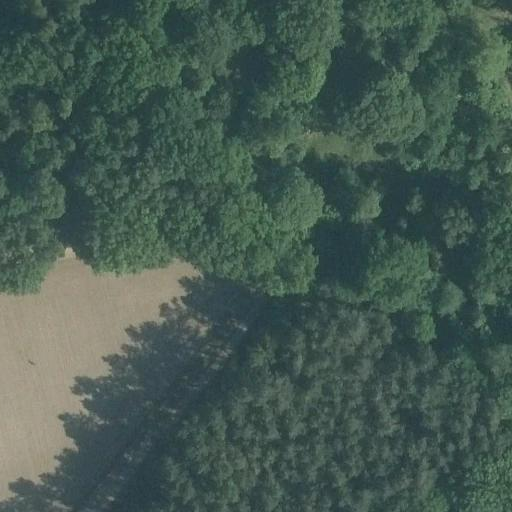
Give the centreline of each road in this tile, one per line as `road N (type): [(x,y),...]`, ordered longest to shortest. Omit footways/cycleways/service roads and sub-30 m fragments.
road 1 (track): [(120,511),(303,270),(318,266)]
road 2 (track): [(0,242),(198,228),(232,233),(303,270)]
road 3 (unknown): [(511,477),(399,432),(306,303),(286,292)]
